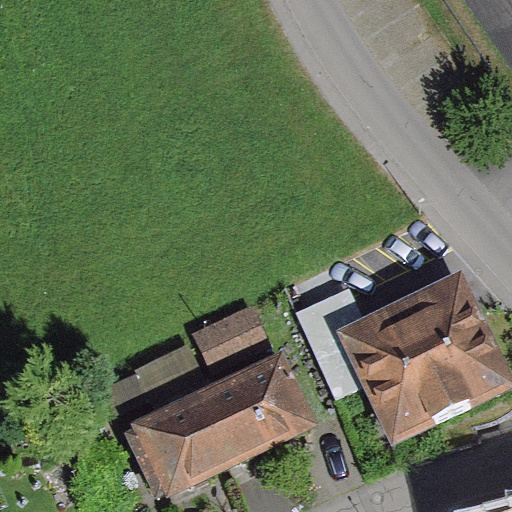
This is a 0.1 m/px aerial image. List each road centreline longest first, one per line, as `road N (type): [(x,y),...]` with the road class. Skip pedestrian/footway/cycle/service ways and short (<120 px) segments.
road 1 (residential): [(511,260),(364,108),(309,0)]
road 2 (residential): [(511,460),(375,511)]
